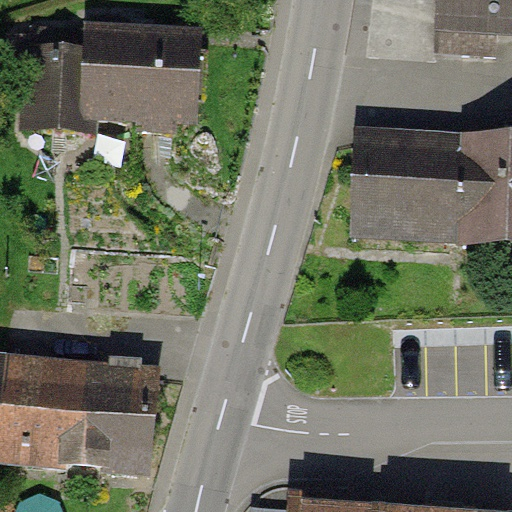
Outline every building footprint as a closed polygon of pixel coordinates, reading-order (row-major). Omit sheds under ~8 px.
[(511,0),(440,0),(438,41),(463,42),(463,56),(497,59),(497,28),(511,28),(511,0)] [(194,45),(34,37),(29,130),(92,133),(92,117),(140,119),(139,135),(175,136),(176,120),(190,121),(194,45)] [(511,153),(359,145),(353,245),(511,254),(511,153)] [(154,375),(0,360),(0,461),(145,475),(154,375)] [(484,511),(289,498),(287,511),(484,511)]
